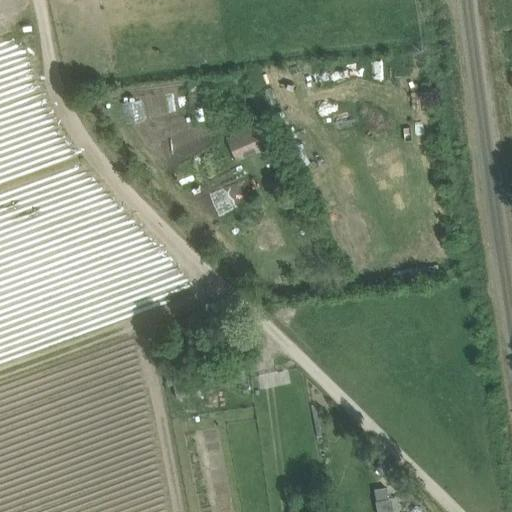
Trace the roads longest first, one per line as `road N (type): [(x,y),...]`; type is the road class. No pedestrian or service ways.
road 1 (track): [(43,0),(69,98),(102,146),(232,293),(455,511)]
road 2 (track): [(0,379),(232,293)]
